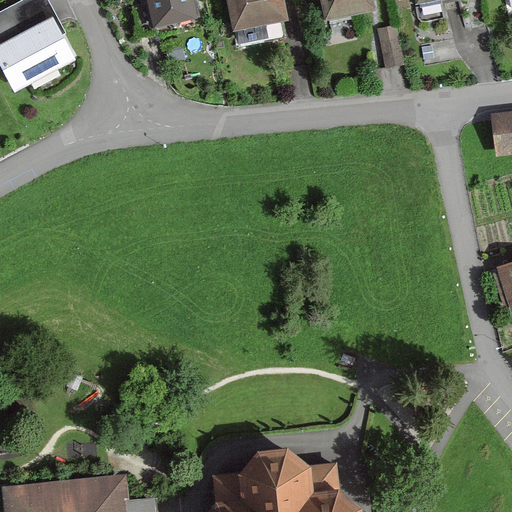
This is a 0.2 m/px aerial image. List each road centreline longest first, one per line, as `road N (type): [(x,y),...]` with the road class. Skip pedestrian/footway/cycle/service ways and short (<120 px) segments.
road 1 (residential): [(434,103),(130,129)]
road 2 (residential): [(434,103),(491,366),(511,391)]
road 3 (residential): [(130,129),(73,0)]
road 4 (residential): [(130,129),(66,144),(0,180)]
